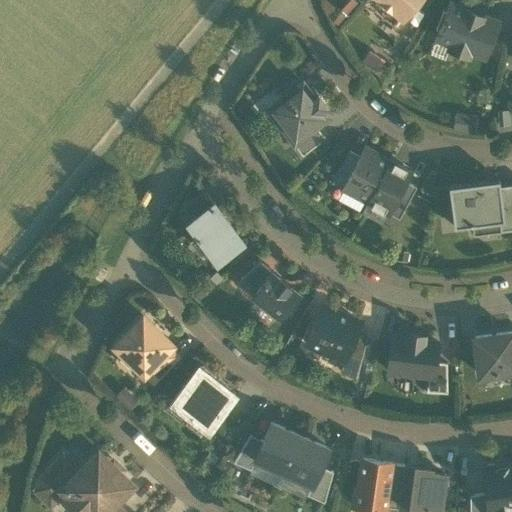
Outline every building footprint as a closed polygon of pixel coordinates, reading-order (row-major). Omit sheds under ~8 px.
[(384,0),(366,0),(394,24),(402,15),(384,0)] [(415,0),(384,0),(402,15),(415,0)] [(469,48),(483,53),(496,19),(451,1),(437,35),(451,41),(450,45),(468,52),(469,48)] [(369,49),(363,58),(377,68),(383,59),(369,49)] [(271,105),(274,109),(301,88),(311,100),(315,97),(302,81),(271,105)] [(274,109),(280,116),(295,136),(322,115),(319,111),(323,108),(326,105),(325,104),(322,107),(316,99),(319,96),(318,95),(315,97),(311,100),(301,88),(274,109)] [(325,104),(319,96),(316,99),(322,107),(325,104)] [(274,109),(271,105),(267,108),(276,119),(280,116),(274,109)] [(329,116),(323,108),(319,111),(322,115),(295,136),(280,116),(276,119),(294,143),(316,126),(329,116)] [(453,127),(473,129),(475,116),(455,113),(453,127)] [(294,143),(302,153),(324,136),(316,126),(294,143)] [(367,200),(389,158),(364,145),(359,155),(342,187),(367,200)] [(342,187),(359,155),(349,149),(332,181),(342,187)] [(366,201),(388,212),(388,211),(405,180),(410,170),(389,158),(367,200),(366,201)] [(485,186),(500,184),(499,177),(484,179),(485,186)] [(484,179),(448,184),(454,225),(471,223),(498,219),(499,230),(511,227),(511,205),(503,207),(500,184),(485,186),(484,179)] [(388,211),(399,217),(416,185),(405,180),(388,211)] [(511,182),(500,184),(503,207),(511,205),(511,182)] [(191,202),(198,213),(213,202),(205,192),(191,202)] [(185,207),(192,217),(198,213),(191,202),(185,207)] [(208,247),(217,260),(242,242),(213,202),(198,213),(192,217),(188,220),(197,233),(192,236),(203,251),(208,247)] [(498,219),(471,223),(473,233),(499,230),(498,219)] [(236,281),(251,293),(271,269),(258,259),(258,260),(236,281)] [(251,293),(281,316),(300,292),(271,269),(251,293)] [(306,341),(345,357),(347,353),(358,326),(360,321),(345,314),(341,316),(334,313),(335,310),(321,304),(306,341)] [(134,363),(143,371),(168,346),(171,342),(142,314),(114,343),(124,352),(118,358),(129,368),(134,363)] [(347,353),(361,359),(368,330),(358,326),(347,353)] [(474,335),(479,373),(511,368),(511,333),(511,332),(511,330),(474,335)] [(428,374),(433,374),(435,360),(437,340),(423,338),(423,334),(407,333),(406,337),(392,335),(387,369),(428,374)] [(143,371),(153,381),(178,355),(168,346),(143,371)] [(426,389),(447,391),(446,361),(435,360),(433,374),(428,374),(426,389)] [(190,410),(192,412),(206,425),(209,427),(222,410),(221,408),(232,394),(199,367),(187,382),(186,381),(172,398),(189,411),(190,410)] [(199,433),(206,425),(192,412),(185,422),(199,433)] [(283,470),(299,433),(271,421),(263,439),(254,457),(283,470)] [(233,460),(250,468),(254,457),(263,439),(250,433),(233,460)] [(328,446),(299,433),(283,470),(311,483),(320,464),(328,446)] [(98,450),(80,469),(63,486),(64,487),(89,511),(102,511),(113,501),(131,482),(120,472),(108,460),(98,450)] [(58,493),(64,487),(63,486),(80,469),(63,452),(39,476),(37,488),(50,501),(58,493)] [(113,455),(108,460),(120,472),(125,467),(113,455)] [(362,457),(358,488),(356,504),(385,509),(385,505),(391,461),(362,457)] [(397,507),(403,463),(391,461),(385,505),(397,507)] [(499,511),(511,510),(511,467),(511,462),(482,466),(486,490),(489,511),(499,511)] [(416,465),(403,463),(397,507),(397,509),(409,510),(416,465)] [(307,493),(324,501),(333,470),(320,464),(311,483),(307,493)] [(409,510),(422,511),(426,511),(427,508),(440,510),(445,472),(430,470),(431,467),(416,465),(409,510)] [(89,511),(64,487),(58,493),(77,511),(89,511)] [(469,493),(469,511),(489,511),(486,490),(469,493)] [(124,511),(113,501),(102,511),(124,511)]
